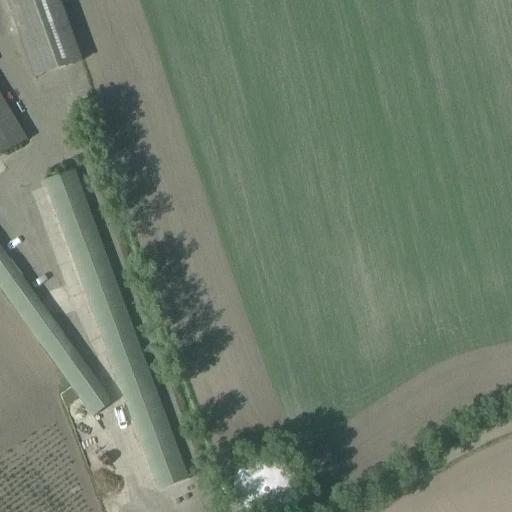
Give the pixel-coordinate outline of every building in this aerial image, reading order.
[(83,63),(59,0),(5,0),(34,80),(83,63)] [(0,96),(0,156),(27,141),(0,96)] [(45,183),(158,492),(189,480),(76,171),(45,183)] [(0,290),(93,419),(112,405),(0,250),(0,290)] [(239,511),(293,511),(294,511),(298,504),(300,494),(299,485),(295,476),(289,468),(279,461),(269,459),(261,460),(252,463),(244,469),(238,477),(235,483),(233,492),(234,499),(237,506),(239,511)]
